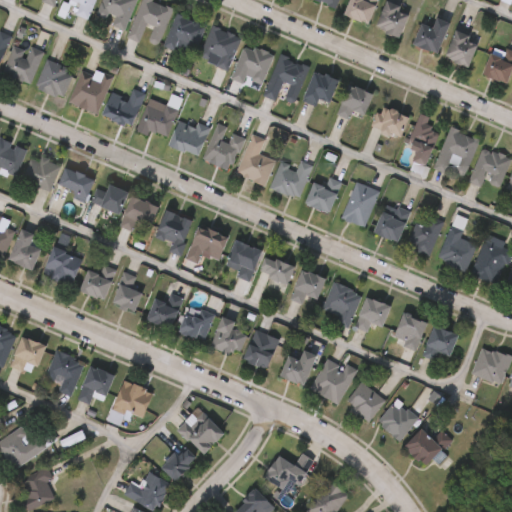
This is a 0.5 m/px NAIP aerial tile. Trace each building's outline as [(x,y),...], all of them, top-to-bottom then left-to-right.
[(70,0),(95,0),(85,20),(74,14),(79,4),(70,0)] [(111,27),(115,17),(107,14),(105,19),(96,16),(102,0),(136,0),(124,32),(111,27)] [(149,0),(172,8),(158,47),(143,41),(142,44),(127,39),(140,0),(149,0)] [(339,0),(335,9),(314,0),(339,0)] [(349,0),(377,0),(367,26),(343,15),(349,0)] [(399,38),(374,29),(385,0),(400,6),(398,12),(407,15),(399,38)] [(204,26),(190,57),(162,45),(176,14),(204,26)] [(435,55),(411,44),(421,23),(430,27),(435,18),(449,25),(435,55)] [(200,56),(209,27),(239,36),(228,72),(214,67),(216,60),(200,56)] [(479,38),(467,68),(443,58),(455,29),(479,38)] [(0,33),(10,37),(0,60),(0,33)] [(262,84),(246,78),(244,84),(230,79),(243,44),(272,55),(262,84)] [(31,86),(2,76),(11,46),(28,52),(30,47),(42,51),(31,86)] [(511,67),(505,84),(480,74),(489,51),(502,56),(505,48),(511,50),(511,67)] [(309,66),(294,104),(279,97),(277,102),(262,96),(279,54),(309,66)] [(73,72),(61,100),(34,88),(46,60),(73,72)] [(338,80),(329,104),(318,100),(315,106),(301,101),(313,70),(338,80)] [(68,102),(82,71),(100,79),(103,72),(113,76),(96,115),(68,102)] [(348,120),(334,112),(350,84),(371,96),(361,115),(353,110),(348,120)] [(100,116),(111,90),(128,97),(133,85),(145,89),(129,128),(100,116)] [(135,131),(150,100),(177,113),(165,138),(149,130),(146,136),(135,131)] [(370,128),(378,106),(407,116),(399,138),(370,128)] [(418,114),(431,119),(427,127),(438,132),(424,167),(409,161),(416,144),(408,140),(418,114)] [(168,148),(177,120),(194,126),(195,124),(207,128),(197,158),(168,148)] [(231,133),(243,138),(229,172),(201,161),(216,124),(226,128),(221,140),(227,142),(231,133)] [(463,176),(447,170),(445,174),(432,169),(449,127),(478,139),(463,176)] [(257,154),(274,161),(264,186),(235,175),(250,136),(263,141),(257,154)] [(0,170),(0,138),(26,152),(12,177),(0,170)] [(480,187),(468,183),(480,147),(510,158),(499,188),(482,182),(480,187)] [(32,154),(58,168),(46,193),(19,179),(32,154)] [(311,167),(297,199),(269,187),(280,160),(296,167),(298,161),(311,167)] [(71,200),(73,192),(56,187),(60,170),(91,178),(84,203),(71,200)] [(311,182),(322,186),(326,177),(341,183),(327,214),(302,204),(311,182)] [(339,219),(355,182),(379,192),(363,229),(339,219)] [(89,203),(99,184),(124,196),(115,215),(89,203)] [(146,228),(121,215),(130,196),(155,209),(146,228)] [(398,202),(393,214),(381,210),(372,231),(397,241),(411,207),(398,202)] [(192,222),(178,257),(166,252),(170,243),(153,236),(162,211),(192,222)] [(444,223),(427,257),(405,246),(417,222),(423,225),(428,215),(444,223)] [(2,257),(0,256),(0,226),(13,232),(2,257)] [(184,259),(196,226),(226,237),(217,261),(200,255),(197,264),(184,259)] [(465,273),(436,261),(449,226),(462,231),(459,239),(475,245),(465,273)] [(32,236),(28,245),(39,249),(30,271),(6,261),(18,230),(32,236)] [(511,251),(498,286),(469,275),(484,240),(511,251)] [(234,277),(236,269),(223,264),(232,241),(259,251),(248,282),(234,277)] [(40,276),(49,247),(79,257),(71,285),(40,276)] [(293,268),(284,286),(257,274),(266,255),(293,268)] [(316,301),(305,296),(302,305),(288,299),(300,270),(324,280),(316,301)] [(135,277),(132,285),(141,289),(132,313),(109,304),(122,272),(135,277)] [(361,295),(345,328),(334,323),(337,317),(320,309),(333,282),(361,295)] [(152,298),(165,303),(168,296),(180,301),(168,330),(143,320),(152,298)] [(370,324),(366,333),(353,327),(364,297),(389,307),(380,328),(370,324)] [(203,341),(177,331),(186,306),(213,316),(203,341)] [(413,351),(389,340),(401,312),(426,323),(413,351)] [(247,332),(235,358),(208,346),(221,317),(233,323),(232,325),(247,332)] [(0,325),(15,331),(3,366),(0,365),(0,325)] [(436,352),(433,361),(420,356),(431,326),(456,335),(448,357),(436,352)] [(265,369),(241,359),(253,330),(277,340),(265,369)] [(42,343),(33,374),(8,366),(17,335),(42,343)] [(278,376),(292,335),(320,344),(305,386),(278,376)] [(499,385),(470,373),(481,346),(510,358),(499,385)] [(44,378),(53,350),(82,360),(71,396),(55,391),(58,383),(44,378)] [(355,370),(336,403),(309,388),(326,358),(341,367),(343,363),(355,370)] [(111,373),(104,396),(92,392),(88,403),(75,399),(87,365),(111,373)] [(511,390),(503,387),(511,366),(511,390)] [(150,390),(141,418),(123,412),(118,425),(105,420),(119,379),(150,390)] [(365,422),(343,403),(361,382),(383,402),(365,422)] [(395,441),(374,421),(395,399),(416,419),(395,441)] [(176,431),(197,409),(222,433),(201,455),(176,431)] [(0,451),(0,438),(19,427),(29,443),(42,435),(49,445),(11,468),(0,451)] [(401,445),(418,428),(429,438),(439,429),(449,439),(423,466),(401,445)] [(172,480),(157,467),(178,443),(194,457),(172,480)] [(286,479),(280,489),(261,476),(276,454),(304,473),(296,485),(286,479)] [(16,481),(45,466),(51,479),(45,482),(53,499),(31,510),(16,481)] [(138,487),(147,472),(168,484),(151,511),(122,494),(129,482),(138,487)] [(304,511),(303,511),(326,479),(347,494),(334,511),(304,511)] [(273,509),(270,511),(232,511),(230,509),(251,487),(273,509)]
